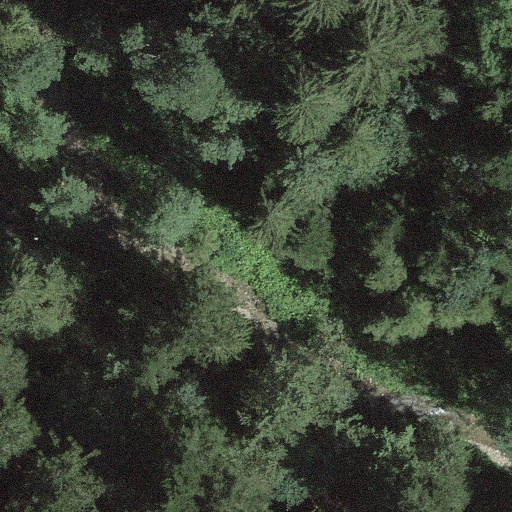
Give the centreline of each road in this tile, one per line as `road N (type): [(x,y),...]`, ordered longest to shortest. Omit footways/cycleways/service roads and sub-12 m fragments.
road 1 (track): [(511,401),(412,356),(324,300),(125,123),(53,37)]
road 2 (track): [(511,220),(381,125),(242,0)]
